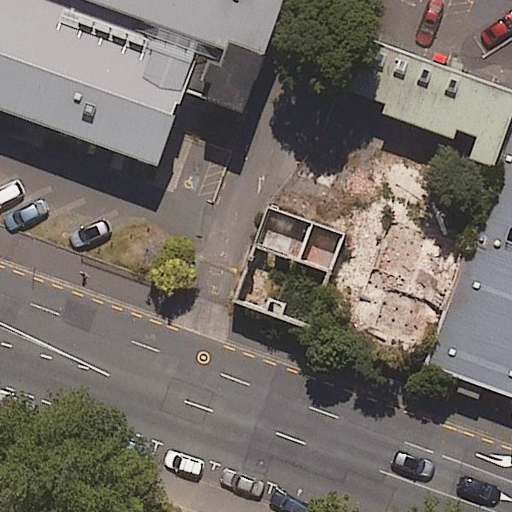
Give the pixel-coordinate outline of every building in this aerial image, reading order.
[(204,54),(55,0),(0,0),(0,110),(161,169),(204,54)] [(114,0),(262,54),(282,0),(114,0)] [(511,124),(511,90),(361,36),(342,88),(390,105),(386,116),(455,141),(458,130),(479,138),(471,160),(496,169),(511,124)] [(511,124),(496,169),(469,245),(441,317),(424,367),(511,399),(511,124)] [(348,234),(269,205),(233,303),(311,332),(348,234)] [(469,245),(386,214),(364,273),(369,275),(357,307),(374,313),(368,329),(421,349),(434,315),(441,317),(469,245)] [(27,511),(0,502),(0,511),(27,511)]
